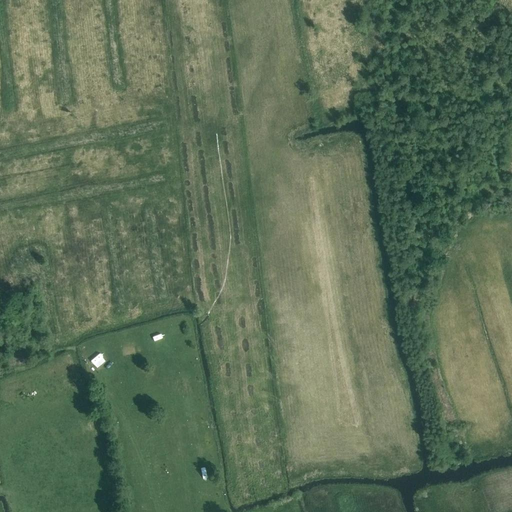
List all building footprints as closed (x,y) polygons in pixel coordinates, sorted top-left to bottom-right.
[(130,339),(117,342),(118,348),(131,345),(130,339)] [(98,344),(90,352),(93,356),(102,349),(98,344)] [(102,367),(94,376),(100,381),(108,373),(102,367)] [(202,496),(207,487),(197,481),(192,490),(202,496)] [(201,501),(196,510),(200,511),(206,511),(209,505),(201,501)]
